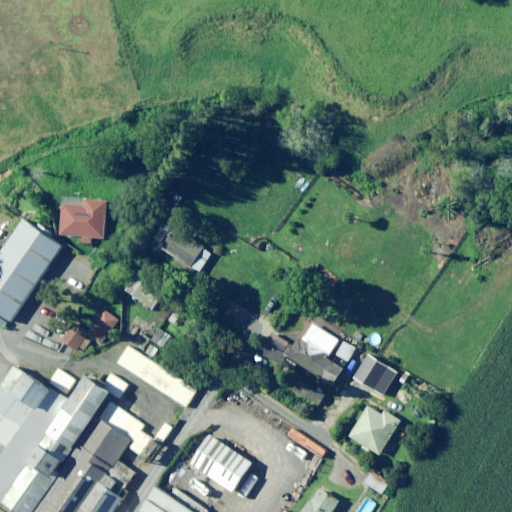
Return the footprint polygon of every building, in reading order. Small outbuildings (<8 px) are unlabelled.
[(78,199),(76,208),(65,206),(61,234),(84,237),(83,243),(92,244),(93,238),(104,240),(110,203),(78,199)] [(0,317),(52,247),(15,220),(0,240),(0,317)] [(212,253),(162,225),(151,245),(201,272),(212,253)] [(162,297),(133,276),(124,289),(153,310),(162,297)] [(120,320),(106,310),(87,335),(101,345),(120,320)] [(361,343),(310,312),(285,353),(271,344),(264,355),(292,373),(298,364),(334,386),(344,370),(361,343)] [(198,392),(134,353),(124,369),(188,408),(198,392)] [(0,476),(55,401),(4,364),(0,369),(0,476)] [(395,377),(382,369),(376,380),(389,388),(385,394),(391,398),(401,380),(405,382),(409,376),(399,370),(395,377)] [(0,476),(0,509),(3,511),(11,511),(81,417),(96,396),(71,378),(55,401),(0,476)] [(382,415),(369,407),(351,437),(380,455),(401,422),(384,411),(382,415)] [(115,442),(81,417),(11,511),(64,511),(87,481),(115,442)] [(237,463),(199,436),(180,462),(218,490),(237,463)] [(389,484),(371,473),(365,483),(382,494),(389,484)] [(87,481),(64,511),(99,511),(110,498),(87,481)] [(196,511),(157,487),(139,511),(196,511)] [(333,511),(340,503),(320,488),(303,511),(333,511)]
